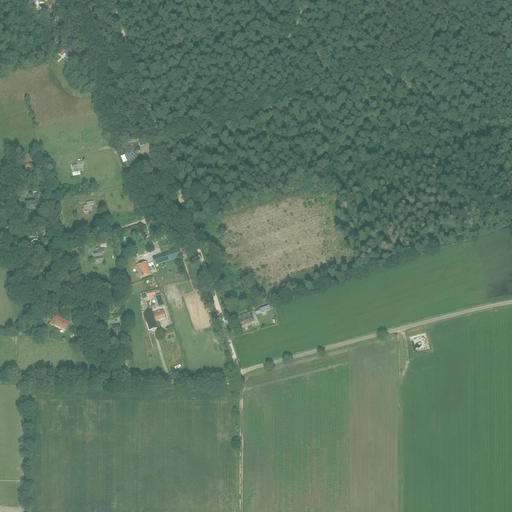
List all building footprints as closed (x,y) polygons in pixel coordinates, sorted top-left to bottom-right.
[(59,53),(62,56),(64,53),(66,55),(71,59),(69,60),(72,62),(75,59),(75,58),(78,55),(69,47),(65,52),(63,49),(59,53)] [(123,151),(128,161),(127,162),(129,167),(130,167),(131,170),(136,168),(135,165),(138,163),(135,157),(137,156),(134,151),(132,147),(128,149),(123,151)] [(78,165),(74,166),(72,166),(72,169),(74,168),(75,172),(83,171),(82,165),(85,164),(84,161),(77,162),(78,165)] [(25,199),(25,205),(38,204),(37,199),(38,199),(38,195),(35,196),(35,199),(25,199)] [(86,202),(87,205),(83,206),(84,212),(92,211),(91,205),(94,205),(94,201),(86,202)] [(33,236),(30,236),(30,240),(27,243),(29,249),(35,248),(36,242),(33,240),(33,236)] [(178,248),(153,257),(155,265),(181,257),(178,248)] [(97,250),(97,253),(94,254),(95,260),(103,259),(102,253),(105,252),(104,249),(97,250)] [(146,262),(137,265),(141,278),(151,274),(146,262)] [(23,269),(13,270),(13,272),(15,272),(16,277),(21,276),(20,271),(23,271),(23,269)] [(45,280),(46,280),(47,279),(47,277),(51,277),(51,273),(51,272),(51,271),(43,271),(43,273),(43,274),(44,274),(44,277),(43,278),(43,279),(45,280)] [(161,298),(160,295),(154,297),(155,300),(157,299),(159,307),(164,306),(163,302),(162,298),(161,298)] [(32,310),(26,305),(23,308),(24,309),(21,313),(26,317),(29,313),(30,315),(32,313),(31,312),(31,311),(32,310)] [(163,309),(153,313),(156,321),(166,318),(163,309)] [(240,320),(242,326),(255,321),(252,312),(239,316),(241,319),(240,320)] [(65,330),(69,323),(55,315),(51,323),(54,325),(55,324),(65,330)] [(112,325),(113,333),(115,332),(115,335),(117,335),(117,332),(121,332),(119,324),(112,325)] [(81,342),(86,334),(79,330),(74,339),(81,342)]
